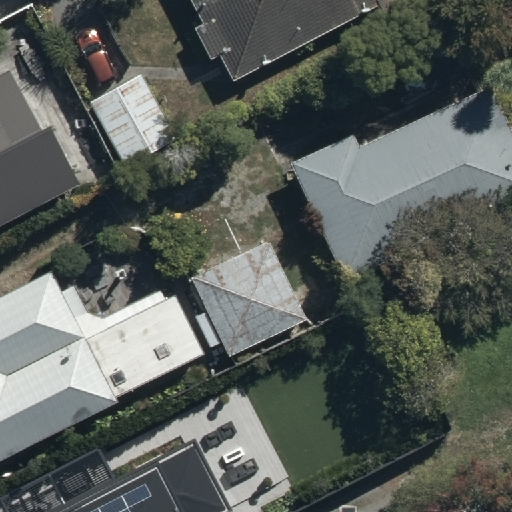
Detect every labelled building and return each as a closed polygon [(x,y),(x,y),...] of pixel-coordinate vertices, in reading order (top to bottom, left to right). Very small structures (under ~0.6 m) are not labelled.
[(188,0),(199,20),(191,24),(207,59),(219,53),(230,77),(372,8),(375,14),(404,0),(188,0)] [(0,225),(78,186),(45,123),(36,127),(10,73),(0,77),(0,225)] [(140,75),(86,103),(121,170),(175,142),(140,75)] [(350,134),(290,162),(342,276),(511,199),(511,140),(488,88),(356,147),(350,134)] [(302,311),(264,236),(186,275),(223,350),(302,311)] [(0,455),(110,399),(72,322),(47,268),(0,291),(0,455)] [(72,322),(110,399),(202,352),(172,292),(105,326),(104,325),(103,324),(103,323),(102,322),(102,321),(101,320),(101,319),(100,318),(99,318),(98,317),(98,316),(97,316),(96,315),(95,315),(94,314),(93,314),(92,314),(91,314),(90,313),(89,313),(88,313),(87,313),(86,313),(85,313),(84,314),(83,314),(82,314),(81,315),(80,315),(79,316),(78,316),(77,317),(76,317),(72,322)] [(228,511),(231,511),(195,441),(55,511),(228,511)]
